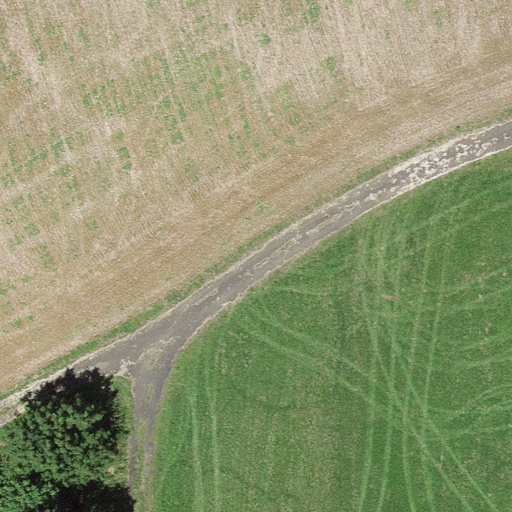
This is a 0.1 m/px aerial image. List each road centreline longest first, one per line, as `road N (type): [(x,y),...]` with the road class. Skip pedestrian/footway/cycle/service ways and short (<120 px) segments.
road 1 (track): [(0,414),(445,159),(511,135)]
road 2 (track): [(128,511),(151,328)]
